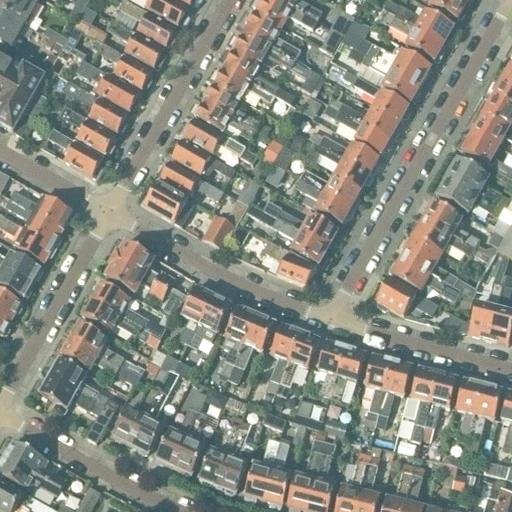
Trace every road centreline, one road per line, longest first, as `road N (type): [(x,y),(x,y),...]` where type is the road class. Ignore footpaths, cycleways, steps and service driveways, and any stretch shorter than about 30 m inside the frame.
road 1 (residential): [(328,324),(511,0)]
road 2 (residential): [(108,215),(234,0)]
road 3 (residential): [(108,215),(328,324)]
road 4 (residential): [(108,215),(0,409)]
road 5 (residential): [(0,414),(181,511)]
road 6 (residential): [(328,324),(511,377)]
road 7 (residential): [(0,153),(108,215)]
